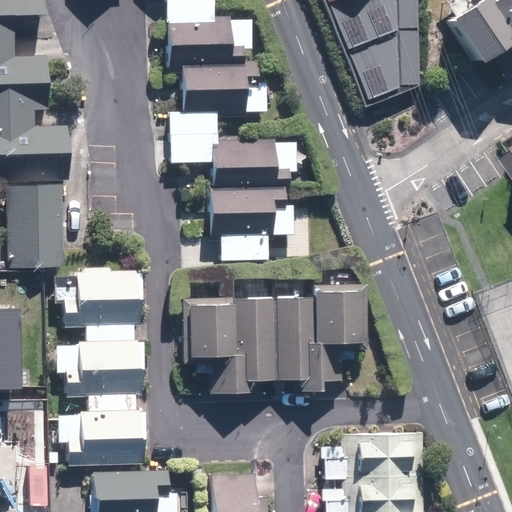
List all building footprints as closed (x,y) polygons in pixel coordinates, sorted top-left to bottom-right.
[(0,0),(0,180),(71,178),(69,123),(36,124),(35,108),(51,107),(49,53),(18,54),(16,12),(45,10),(44,0),(0,0)] [(230,20),(214,20),(213,0),(167,0),(169,64),(186,64),(230,63),(230,20)] [(326,0),(365,105),(420,82),(419,26),(418,0),(326,0)] [(478,0),(457,14),(484,56),(511,37),(511,23),(496,0),(478,0)] [(511,0),(496,0),(511,23),(511,0)] [(218,115),(246,115),(245,63),(230,63),(186,64),(187,110),(170,110),(170,134),(218,133),(218,115)] [(276,137),(218,138),(218,133),(170,134),(170,162),(215,161),(215,184),(277,183),(276,137)] [(64,182),(7,183),(9,267),(66,266),(64,182)] [(277,183),(215,184),(216,241),(221,241),(222,258),(270,258),(270,239),(278,239),(277,183)] [(308,212),(294,212),(295,233),(288,233),(288,257),(309,257),(308,212)] [(146,461),(144,409),(138,409),(138,393),(143,393),(142,340),(137,340),(136,324),(140,324),(139,269),(62,270),(64,326),(88,326),(88,341),(67,341),(68,394),(87,394),(88,410),(69,411),(70,463),(146,461)] [(342,377),(341,338),(366,337),(365,283),(316,284),(316,295),(317,339),(323,339),(324,377),(342,377)] [(316,295),(275,296),(277,376),(300,375),(300,387),(325,387),(324,377),(323,339),(317,339),(316,295)] [(277,376),(275,296),(237,297),(238,351),(239,389),(258,389),(258,376),(277,376)] [(238,351),(237,297),(184,299),(186,352),(210,351),(211,390),(239,389),(238,351)] [(0,387),(24,387),(21,306),(0,307),(0,387)] [(421,429),(344,431),(345,454),(325,455),(325,475),(345,474),(423,472),(421,429)] [(169,467),(95,470),(95,511),(156,511),(156,493),(169,492),(169,467)] [(260,511),(258,470),(213,473),(215,511),(260,511)] [(424,511),(423,472),(345,474),(346,499),(326,500),(326,511),(424,511)]
